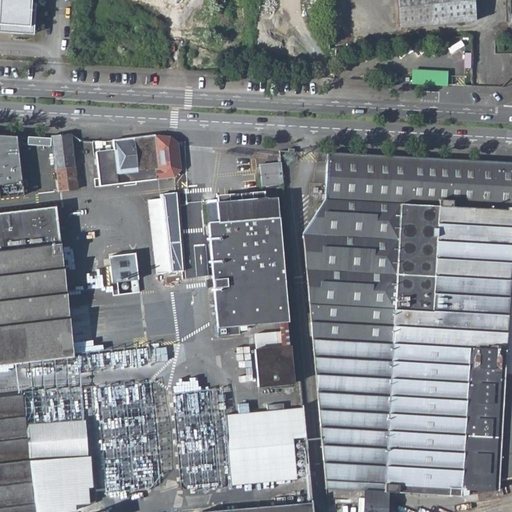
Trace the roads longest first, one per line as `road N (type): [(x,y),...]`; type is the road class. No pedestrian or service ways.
road 1 (primary): [(0,110),(511,139)]
road 2 (primary): [(511,115),(53,92)]
